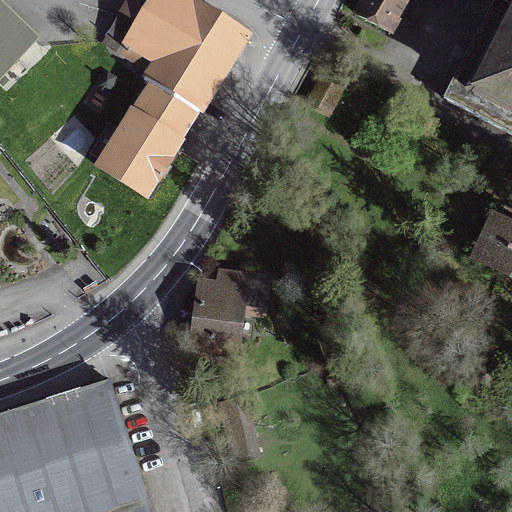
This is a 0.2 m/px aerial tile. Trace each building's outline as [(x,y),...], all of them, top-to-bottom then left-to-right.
[(155,0),(153,3),(148,0),(132,0),(118,27),(133,35),(121,54),(151,72),(144,83),(151,87),(197,115),(247,37),(183,0),(155,0)] [(365,0),(357,15),(390,33),(408,0),(365,0)] [(511,5),(500,0),(495,0),(444,100),(503,130),(510,116),(511,116),(511,5)] [(0,6),(0,76),(20,56),(31,66),(45,52),(0,6)] [(341,92),(321,81),(306,105),(328,116),(341,92)] [(197,115),(151,87),(100,168),(147,197),(177,148),(197,115)] [(478,260),(511,276),(511,212),(509,211),(504,209),(500,221),(497,220),(495,224),(496,225),(478,260)] [(188,317),(185,346),(212,349),(212,353),(236,356),(242,314),(263,316),(267,281),(218,275),(217,287),(200,284),(196,317),(188,317)] [(150,511),(110,381),(0,415),(0,511),(150,511)] [(220,404),(234,463),(259,458),(246,398),(220,404)]
